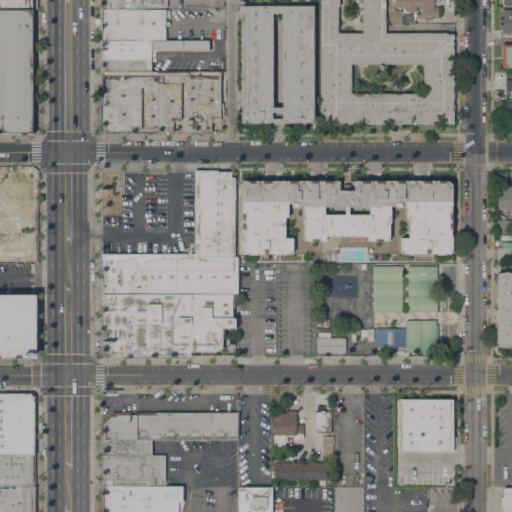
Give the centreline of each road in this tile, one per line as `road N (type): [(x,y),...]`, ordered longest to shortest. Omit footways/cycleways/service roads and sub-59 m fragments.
road 1 (tertiary): [(511,151),(0,153)]
road 2 (residential): [(474,511),(476,0)]
road 3 (residential): [(511,375),(0,374)]
road 4 (primary): [(69,153),(69,0)]
